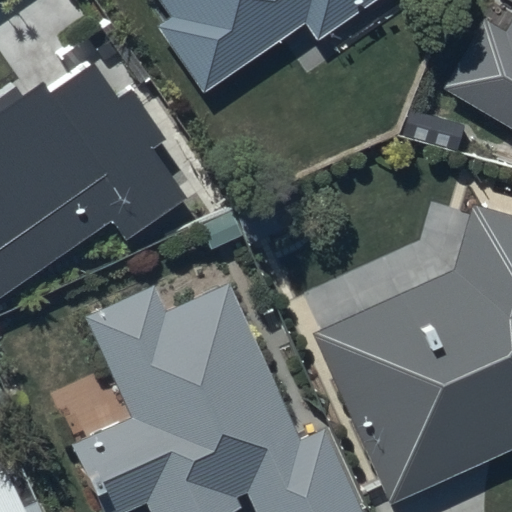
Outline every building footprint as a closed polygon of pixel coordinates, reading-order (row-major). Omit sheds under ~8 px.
[(152,0),(164,16),(152,24),(198,90),(300,20),(314,40),(371,0),(152,0)] [(511,16),(499,38),(481,28),(448,83),(511,121),(511,16)] [(0,292),(107,221),(120,241),(182,199),(146,146),(160,136),(127,88),(113,97),(88,61),(44,91),(35,79),(16,92),(11,85),(0,92),(0,292)] [(449,270),(312,331),(387,500),(510,446),(511,446),(511,218),(468,205),(449,270)] [(151,284),(81,314),(125,417),(66,442),(95,511),(128,511),(143,506),(146,511),(230,511),(237,509),(231,496),(244,491),(253,511),(359,511),(323,428),(296,440),(228,284),(163,312),(151,284)] [(0,511),(38,511),(19,467),(2,474),(0,470),(0,511)]
